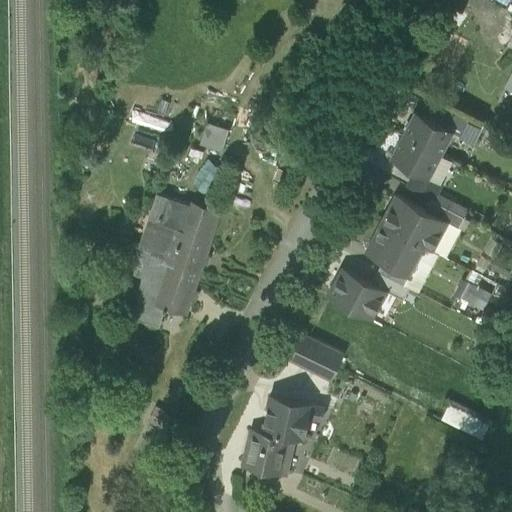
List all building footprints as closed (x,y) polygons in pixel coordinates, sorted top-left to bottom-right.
[(452,132),(460,136),(469,119),(448,108),(439,124),(452,131),(452,132)] [(415,111),(403,134),(440,153),(452,132),(452,131),(439,124),(415,111)] [(203,144),(219,149),(226,129),(210,124),(209,126),(203,144)] [(428,176),(440,153),(403,134),(391,157),(416,170),(428,176)] [(408,186),(431,198),(432,199),(441,183),(428,176),(416,170),(408,186)] [(397,194),(382,222),(424,244),(424,245),(431,249),(446,220),(425,209),(397,194)] [(157,208),(140,256),(162,263),(165,257),(201,269),(211,238),(209,237),(217,212),(168,196),(163,210),(157,208)] [(464,216),(432,199),(431,198),(425,209),(446,220),(458,226),(464,216)] [(409,273),(424,245),(424,244),(382,222),(367,250),(383,259),(409,273)] [(146,277),(139,298),(164,307),(186,314),(201,269),(165,257),(162,263),(140,256),(134,273),(146,277)] [(383,259),(378,270),(404,283),(409,273),(383,259)] [(328,295),(370,317),(385,289),(371,282),(343,267),(328,295)] [(410,286),(404,283),(378,270),(371,282),(385,289),(403,299),(410,286)] [(158,325),(164,307),(139,298),(133,317),(158,325)] [(288,357),(331,378),(344,353),(301,332),(288,357)] [(262,428),(262,429),(295,436),(304,438),(309,416),(312,403),(270,394),(263,428),(262,428)] [(482,437),(490,422),(449,401),(442,417),(482,437)] [(309,416),(316,418),(319,404),(312,403),(309,416)] [(319,404),(316,418),(322,419),(325,405),(319,404)] [(294,444),(295,436),(262,429),(251,427),(243,463),(282,472),(282,471),(289,443),(293,444),(294,444)] [(289,443),(282,471),(287,472),(293,444),(289,443)]
